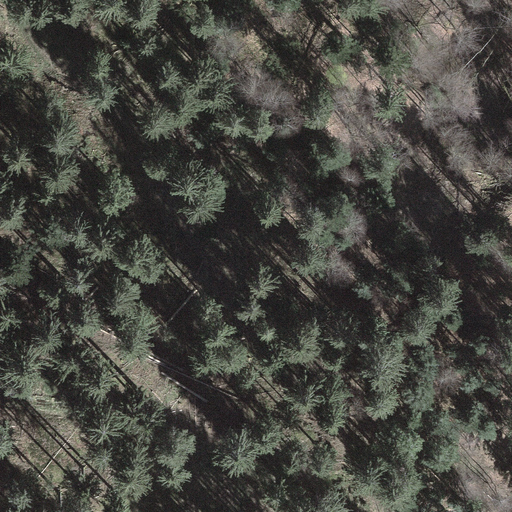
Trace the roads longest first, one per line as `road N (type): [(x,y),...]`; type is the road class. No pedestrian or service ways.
road 1 (track): [(5,0),(148,163),(271,355),(333,416),(370,467),(390,511)]
road 2 (track): [(0,395),(127,415),(276,480),(308,511)]
